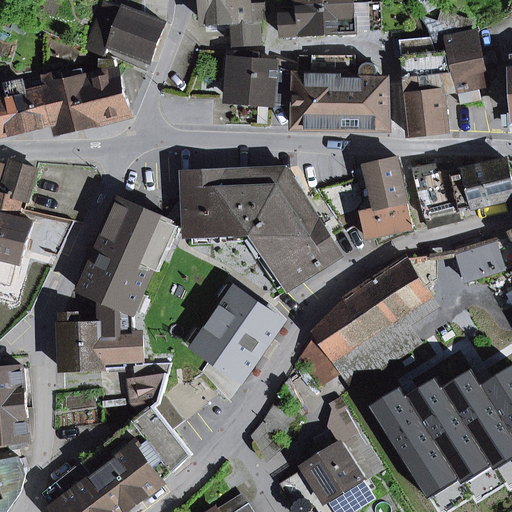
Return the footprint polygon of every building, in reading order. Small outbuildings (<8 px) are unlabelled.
[(238,21),(237,7),(252,5),(251,0),(203,0),(205,23),(210,23),(217,23),(238,21)] [(357,32),(383,30),(382,2),(373,3),(373,0),(355,0),(355,4),(357,32)] [(431,0),(425,0),(418,4),(424,14),(436,7),(431,0)] [(106,57),(110,45),(152,62),(166,24),(106,2),(88,50),(106,57)] [(237,7),(238,21),(239,28),(235,28),(236,45),(262,44),(261,20),(266,20),(265,3),(252,5),(237,7)] [(283,36),(357,32),(355,4),(299,7),(300,16),(282,16),(283,36)] [(439,22),(470,32),(473,22),(442,12),(439,22)] [(457,92),(447,53),(449,53),(446,41),(471,34),(420,16),(430,30),(432,39),(401,42),(403,58),(436,55),(445,88),(445,94),(457,92)] [(479,87),(488,85),(477,33),(471,34),(446,41),(449,53),(461,105),(482,101),(479,87)] [(235,59),(232,100),(296,105),(297,75),(276,68),(276,62),(259,61),(260,53),(237,52),(237,59),(235,59)] [(411,134),(448,131),(445,94),(445,88),(436,55),(403,58),(411,134)] [(314,57),(314,75),(300,75),(297,75),(296,105),(296,128),(388,129),(390,127),(388,82),(386,80),(377,80),(379,71),(374,64),(368,63),(361,69),(356,69),(356,57),(314,57)] [(300,75),(314,75),(314,57),(300,57),(300,75)] [(85,127),(131,116),(116,61),(101,59),(98,77),(86,79),(88,88),(77,91),(85,127)] [(55,124),(58,134),(85,127),(77,91),(88,88),(86,79),(64,84),(61,73),(48,76),(51,87),(47,88),(55,124)] [(0,126),(2,136),(55,124),(47,88),(27,92),(24,82),(10,85),(13,96),(0,99),(0,126)] [(399,158),(365,166),(366,168),(373,197),(377,210),(408,203),(399,158)] [(511,199),(511,178),(508,160),(453,174),(461,212),(511,199)] [(4,194),(23,200),(28,201),(38,169),(30,167),(31,165),(13,162),(12,167),(4,194)] [(12,167),(0,164),(0,193),(4,194),(12,167)] [(430,228),(464,220),(461,212),(453,174),(452,164),(415,169),(430,228)] [(292,178),(295,178),(289,168),(229,171),(210,171),(210,174),(237,173),(247,173),(278,172),(282,178),(292,178)] [(363,199),(373,197),(366,168),(356,170),(358,177),(363,199)] [(210,174),(187,175),(190,236),(194,235),(255,233),(289,284),(291,288),(301,282),(342,256),(326,231),(300,190),(292,178),(282,178),(278,172),(247,173),(237,173),(210,174)] [(34,223),(19,218),(23,200),(4,194),(0,193),(0,257),(23,264),(34,223)] [(171,223),(175,224),(176,222),(123,199),(81,291),(103,301),(135,315),(136,312),(132,310),(140,292),(144,294),(155,269),(151,268),(171,223)] [(369,239),(414,229),(408,203),(377,210),(363,213),(369,239)] [(155,269),(161,272),(181,227),(175,224),(171,223),(151,268),(155,269)] [(281,289),(289,284),(255,233),(194,235),(195,245),(250,242),(281,289)] [(511,234),(502,237),(511,252),(511,267),(510,276),(509,280),(511,285),(511,234)] [(463,272),(468,286),(503,265),(511,259),(511,252),(502,237),(457,251),(462,272),(463,272)] [(405,316),(433,298),(408,259),(345,300),(346,302),(319,335),(336,362),(405,316)] [(510,276),(511,267),(511,259),(503,265),(510,276)] [(227,302),(231,305),(240,292),(236,289),(230,285),(221,298),(227,302)] [(245,382),(286,322),(237,288),(236,289),(240,292),(231,305),(227,302),(205,333),(210,336),(201,349),(196,346),(195,347),(245,382)] [(136,312),(142,314),(150,297),(144,294),(140,292),(132,310),(136,312)] [(106,369),(106,361),(145,359),(144,335),(136,335),(135,315),(103,301),(103,324),(80,325),(80,315),(64,316),(64,326),(62,326),(64,371),(106,369)] [(511,310),(490,324),(502,343),(511,338),(511,310)] [(323,387),(344,374),(353,388),(422,342),(405,316),(336,362),(319,335),(305,359),(323,387)] [(196,346),(201,349),(210,336),(205,333),(199,329),(190,341),(196,346)] [(511,433),(496,445),(511,466),(511,344),(454,385),(471,409),(511,379),(511,383),(473,411),(483,426),(511,404),(511,409),(485,429),(494,441),(511,428),(511,433)] [(418,359),(352,406),(376,439),(442,393),(418,359)] [(136,367),(138,380),(167,376),(171,364),(136,367)] [(0,407),(28,409),(24,367),(0,369),(0,407)] [(138,380),(132,381),(134,396),(163,392),(167,376),(138,380)] [(133,396),(134,404),(143,416),(155,405),(161,400),(163,392),(134,396),(133,396)] [(186,421),(166,395),(165,393),(162,404),(157,408),(175,430),(186,421)] [(276,438),(288,426),(285,422),(293,415),(279,400),(264,424),(276,438)] [(366,481),(378,473),(347,428),(353,424),(337,400),(331,404),(329,428),(341,446),(343,445),(366,481)] [(174,474),(194,455),(190,449),(175,430),(157,408),(155,405),(143,416),(47,494),(50,501),(58,511),(125,511),(151,493),(164,483),(153,469),(164,461),(174,474)] [(27,442),(31,441),(28,409),(0,407),(0,443),(6,443),(27,442)] [(254,435),(265,454),(282,444),(276,438),(264,424),(254,435)] [(372,450),(371,451),(353,424),(347,428),(378,473),(384,469),(372,450)] [(8,451),(28,447),(27,442),(6,443),(8,451)] [(357,511),(377,499),(366,481),(343,445),(341,446),(281,483),(298,511),(309,511),(316,507),(321,505),(344,490),(357,511)] [(0,511),(6,511),(22,489),(27,477),(26,474),(20,458),(3,460),(0,460),(0,511)] [(164,483),(174,474),(164,461),(153,469),(164,483)] [(321,505),(325,511),(356,511),(357,511),(344,490),(321,505)] [(224,506),(228,511),(238,511),(249,505),(242,495),(224,506)]
